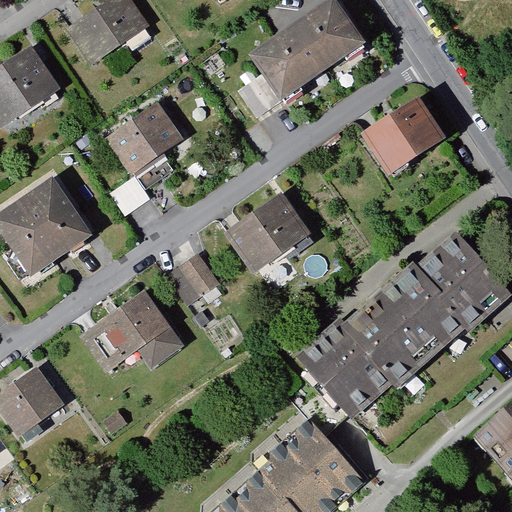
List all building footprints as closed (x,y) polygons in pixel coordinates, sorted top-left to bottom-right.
[(109,0),(63,32),(91,72),(149,32),(127,0),(109,0)] [(205,0),(215,15),(237,0),(205,0)] [(281,107),(284,111),(368,53),(335,5),(251,63),(263,80),(281,107)] [(0,70),(0,138),(60,102),(29,52),(0,70)] [(238,96),(256,123),(281,107),(263,80),(238,96)] [(422,106),(361,142),(388,186),(448,150),(422,106)] [(103,144),(140,195),(193,158),(156,107),(103,144)] [(0,215),(0,238),(30,285),(92,244),(51,182),(0,215)] [(277,200),(223,244),(257,284),(311,240),(277,200)] [(330,328),(296,364),(354,425),(392,393),(396,400),(509,304),(454,241),(340,339),(330,328)] [(201,261),(167,282),(187,312),(220,291),(201,261)] [(140,293),(74,343),(103,381),(136,356),(150,375),(183,349),(140,293)] [(511,343),(489,365),(503,380),(511,370),(511,343)] [(34,374),(0,399),(0,420),(18,445),(63,411),(34,374)] [(511,405),(474,440),(511,481),(511,405)] [(115,417),(101,428),(110,439),(124,428),(115,417)] [(307,423),(214,511),(326,511),(361,479),(307,423)]
